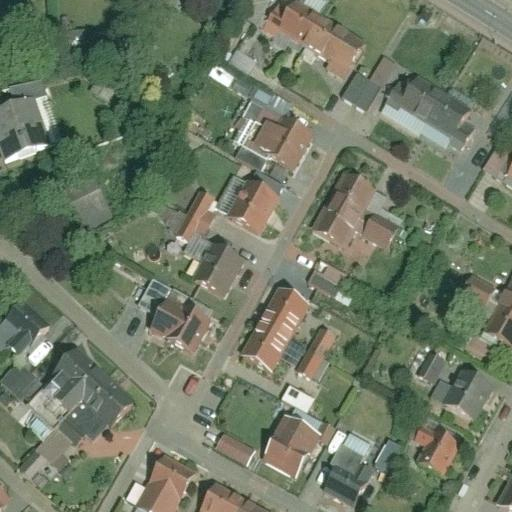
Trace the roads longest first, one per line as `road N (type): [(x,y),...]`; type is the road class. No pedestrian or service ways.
road 1 (residential): [(511,232),(346,132),(187,415)]
road 2 (residential): [(187,415),(11,260)]
road 3 (residential): [(301,511),(170,432)]
